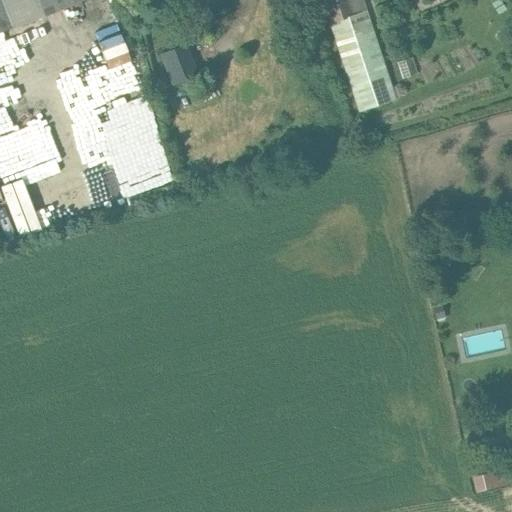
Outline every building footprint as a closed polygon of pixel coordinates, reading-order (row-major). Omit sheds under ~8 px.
[(0,0),(0,33),(83,0),(0,0)] [(394,100),(365,11),(353,15),(348,0),(323,0),(360,111),(394,100)] [(499,0),(497,0),(492,4),(497,13),(505,8),(499,0)] [(199,76),(187,44),(160,54),(173,86),(199,76)] [(440,305),(431,307),(435,319),(443,317),(440,305)] [(489,473),(472,477),(476,493),(493,488),(489,473)]
